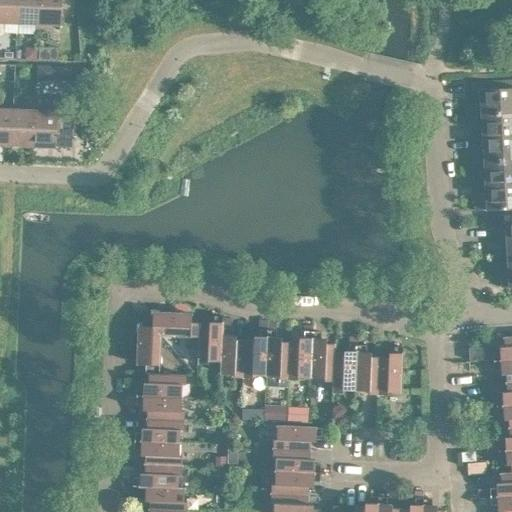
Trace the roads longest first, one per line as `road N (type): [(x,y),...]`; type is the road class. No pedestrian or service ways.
road 1 (residential): [(472,309),(444,214),(440,106),(420,78),(280,45),(211,43),(181,52),(104,167),(87,174),(0,172)]
road 2 (residential): [(110,511),(124,303),(170,296),(440,332)]
road 3 (residential): [(441,463),(440,332)]
